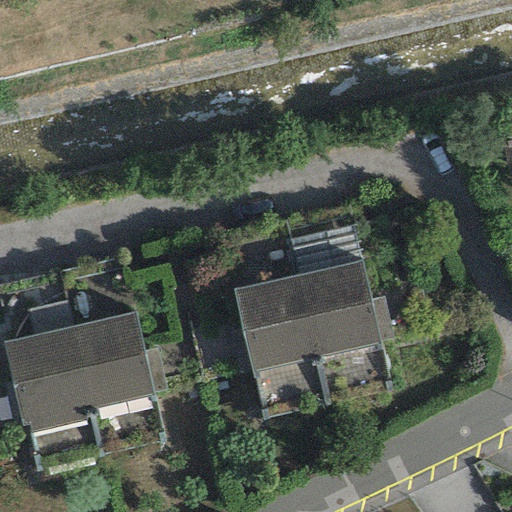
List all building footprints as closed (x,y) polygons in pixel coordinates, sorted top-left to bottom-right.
[(511,129),(498,133),(509,176),(511,175),(511,129)] [(296,276),(318,358),(380,343),(379,341),(370,300),(360,261),(296,276)] [(318,358),(296,276),(232,290),(251,373),(318,358)] [(370,300),(379,341),(392,338),(382,297),(370,300)] [(69,328),(72,327),(65,301),(25,311),(32,338),(69,328)] [(72,327),(69,328),(88,409),(152,394),(133,314),(72,327)] [(81,411),(88,409),(69,328),(32,338),(1,344),(20,425),(28,423),(81,411)] [(84,421),(81,411),(28,423),(30,433),(84,421)]
